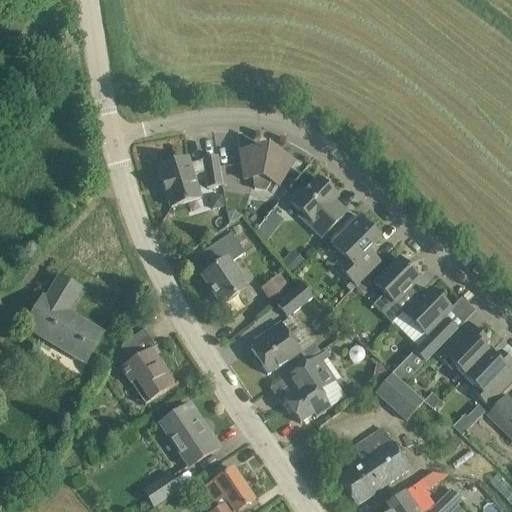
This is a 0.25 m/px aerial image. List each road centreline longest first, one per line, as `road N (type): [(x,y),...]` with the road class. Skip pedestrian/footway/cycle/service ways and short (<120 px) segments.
road 1 (residential): [(511,326),(314,143),(229,119),(111,135)]
road 2 (tertiary): [(309,511),(166,284),(111,135)]
road 3 (tertiary): [(111,135),(87,0)]
